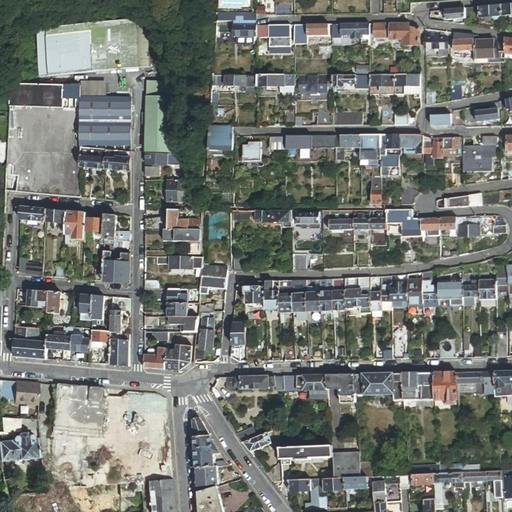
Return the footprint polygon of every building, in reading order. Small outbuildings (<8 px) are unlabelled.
[(371,1),(371,14),(379,14),(379,1),(371,1)] [(397,3),(397,14),(410,14),(410,4),(397,3)] [(511,17),(511,5),(501,7),(502,18),(511,17)] [(502,18),(501,7),(479,9),(480,20),(502,18)] [(465,21),(465,10),(445,12),(445,15),(446,22),(465,21)] [(146,21),(38,32),(43,79),(150,68),(146,21)] [(371,38),(370,25),(342,26),(342,37),(350,37),(363,37),(371,38)] [(420,46),(420,30),(415,30),(413,30),(412,30),(411,29),(410,28),(410,27),(410,25),(374,25),(374,39),(391,39),(391,41),(403,41),(402,46),(420,46)] [(259,26),(249,26),(236,26),(236,32),(236,37),(238,37),(254,37),(259,37),(259,26)] [(270,39),(270,26),(259,26),(259,37),(259,39),(270,39)] [(291,39),(291,26),(270,26),(270,39),(291,39)] [(329,26),(296,26),(296,47),(309,46),(309,39),(329,39),(329,26)] [(342,37),(342,26),(334,26),(334,40),(342,40),(342,37)] [(448,38),(447,38),(441,38),(427,37),(426,37),(426,49),(448,50),(448,38)] [(291,54),(291,39),(270,39),(270,55),(284,54),(291,54)] [(475,53),(476,59),(488,58),(498,58),(497,40),(479,41),(475,41),(475,42),(475,53)] [(475,42),(463,43),(455,43),(455,54),(475,53),(475,42)] [(227,87),(227,77),(215,77),(214,87),(227,87)] [(238,77),(227,77),(227,87),(227,88),(238,88),(238,77)] [(247,88),(247,77),(238,77),(238,88),(246,88),(247,88)] [(259,88),(259,77),(247,77),(247,88),(259,88)] [(282,89),(282,77),(259,77),(259,88),(259,89),(282,89)] [(296,89),(296,78),(282,77),(282,89),(296,89)] [(355,78),(333,78),(333,88),(344,88),(344,87),(355,87),(355,79),(355,78)] [(396,89),(396,78),(371,78),(371,90),(372,90),(396,89)] [(421,90),(421,78),(396,78),(396,89),(397,89),(415,89),(421,90)] [(327,88),(327,79),(302,79),(302,94),(311,94),(311,97),(320,97),(320,94),(327,94),(327,88)] [(370,79),(355,79),(355,87),(355,89),(370,89),(370,79)] [(146,84),(146,98),(170,98),(170,84),(146,84)] [(81,85),(81,89),(81,98),(106,98),(107,85),(81,85)] [(65,88),(12,86),(10,108),(64,110),(65,88)] [(81,89),(65,88),(64,110),(81,111),(81,98),(81,89)] [(396,98),(396,89),(372,90),(372,98),(396,98)] [(415,89),(397,89),(397,98),(416,98),(415,89)] [(453,91),(453,102),(463,100),(463,91),(453,91)] [(426,107),(435,105),(435,93),(426,93),(426,107)] [(81,111),(81,148),(130,148),(131,98),(106,98),(81,98),(81,111)] [(170,98),(146,98),(146,118),(146,129),(146,145),(146,152),(146,154),(170,154),(170,98)] [(383,108),(384,126),(396,126),(396,108),(383,108)] [(499,120),(498,110),(498,109),(496,110),(490,110),(477,112),(478,122),(499,120)] [(463,126),(462,110),(453,111),(454,127),(463,126)] [(295,112),(284,112),(284,126),(295,126),(295,112)] [(329,118),(333,118),(333,112),(318,113),(318,126),(327,126),(327,121),(329,121),(329,118)] [(334,118),(334,126),(364,125),(364,112),(334,112),(334,118)] [(409,126),(409,117),(409,114),(396,114),(396,126),(409,126)] [(452,114),(432,116),(432,126),(452,125),(452,114)] [(212,131),(211,147),(212,147),(211,157),(234,156),(233,127),(213,128),(213,131),(212,131)] [(362,149),(362,136),(342,137),(342,149),(344,149),(362,149)] [(382,148),(382,136),(362,136),(362,149),(379,148),(382,148)] [(401,148),(401,136),(387,136),(387,148),(387,151),(401,151),(401,148)] [(420,136),(401,136),(401,148),(404,148),(419,148),(420,148),(420,136)] [(426,136),(424,136),(424,145),(434,145),(434,143),(434,139),(432,139),(426,136)] [(313,137),(287,137),(287,150),(313,150),(313,137)] [(337,150),(336,137),(313,137),(313,150),(337,150)] [(286,151),(286,138),(270,138),(271,151),(286,151)] [(464,148),(464,138),(444,139),(444,143),(444,157),(449,157),(449,150),(458,150),(460,150),(460,153),(464,153),(464,148)] [(482,147),(496,147),(495,138),(482,139),(482,147)] [(262,163),(262,143),(253,143),(253,146),(249,146),(245,145),(245,162),(262,163)] [(434,145),(424,145),(424,155),(429,154),(434,154),(434,159),(444,159),(444,157),(444,143),(434,143),(434,145)] [(482,147),(464,148),(464,153),(464,164),(464,173),(492,173),(492,158),(496,158),(496,147),(482,147)] [(379,161),(379,148),(362,149),(362,161),(370,161),(379,161)] [(100,159),(101,152),(82,150),(82,158),(90,158),(90,155),(94,155),(93,159),(100,159)] [(81,170),(106,171),(106,157),(106,151),(101,151),(101,152),(100,159),(93,159),(90,158),(82,158),(81,158),(81,170)] [(399,168),(399,167),(399,156),(387,156),(382,156),(382,168),(389,168),(399,168)] [(106,171),(131,173),(130,159),(112,158),(106,157),(106,171)] [(167,163),(167,157),(146,157),(146,165),(167,166),(167,163)] [(146,169),(146,177),(160,177),(159,168),(146,169)] [(177,182),(167,182),(167,204),(177,204),(177,187),(177,182)] [(81,185),(81,199),(90,200),(91,185),(81,185)] [(383,206),(383,188),(372,188),(373,206),(383,206)] [(419,195),(420,195),(415,188),(402,188),(402,199),(402,206),(413,206),(413,204),(413,203),(414,202),(414,201),(414,200),(415,199),(416,197),(417,197),(418,196),(419,195)] [(484,208),(483,195),(471,196),(471,208),(484,208)] [(450,209),(471,208),(471,196),(450,200),(450,203),(450,209)] [(46,222),(47,211),(22,208),(21,220),(46,222)] [(67,224),(68,212),(47,211),(46,222),(67,224)] [(169,211),(169,231),(178,231),(178,220),(178,211),(169,211)] [(414,220),(414,211),(387,212),(388,220),(388,225),(404,225),(404,233),(424,233),(424,220),(415,221),(415,220),(414,220)] [(87,214),(68,212),(67,224),(66,238),(74,239),(73,242),(85,243),(86,234),(86,220),(87,214)] [(388,220),(387,212),(378,212),(378,216),(383,216),(383,221),(388,220)] [(274,213),(263,213),(263,221),(274,221),(274,213)] [(293,223),(293,213),(288,213),(274,213),(274,221),(274,224),(284,223),(293,223)] [(320,214),(298,214),(299,226),(320,226),(320,214)] [(117,232),(117,217),(106,216),(106,221),(105,235),(105,241),(113,242),(116,242),(117,232)] [(360,221),(356,221),(356,232),(372,232),(372,221),(372,217),(365,217),(365,216),(360,216),(360,221)] [(388,225),(388,220),(383,221),(383,216),(378,216),(378,220),(372,221),(372,232),(388,231),(388,225)] [(441,219),(424,220),(424,233),(424,234),(431,233),(441,233),(441,219)] [(458,219),(441,219),(441,233),(458,232),(458,228),(458,222),(458,219)] [(105,235),(106,221),(86,220),(86,234),(105,235)] [(178,231),(189,231),(189,220),(178,220),(178,231)] [(201,220),(189,220),(189,231),(201,231),(201,220)] [(332,223),(332,233),(354,233),(354,223),(332,223)] [(458,232),(459,238),(482,237),(482,227),(465,228),(458,228),(458,232)] [(510,229),(495,228),(496,236),(509,237),(510,229)] [(161,231),(146,231),(145,243),(161,239),(161,234),(161,231)] [(194,242),(200,242),(201,231),(189,231),(178,231),(169,231),(164,231),(164,234),(164,242),(194,242)] [(122,242),(130,243),(130,234),(122,233),(122,242)] [(432,248),(433,264),(443,261),(442,248),(432,248)] [(104,266),(103,282),(130,284),(130,254),(122,254),(121,263),(112,262),(112,252),(104,252),(104,266)] [(309,272),(308,254),(294,255),(295,272),(309,272)] [(404,267),(415,266),(413,254),(402,255),(404,267)] [(191,268),(191,257),(169,257),(169,264),(169,268),(191,268)] [(202,268),(203,257),(191,257),(191,268),(202,268)] [(29,259),(20,259),(19,272),(28,276),(28,269),(29,259)] [(235,274),(245,273),(245,260),(235,260),(235,274)] [(57,266),(57,278),(65,279),(65,266),(57,266)] [(95,266),(95,281),(103,282),(104,266),(95,266)] [(509,286),(509,277),(509,269),(497,270),(497,280),(497,286),(509,286)] [(393,283),(393,278),(383,279),(383,287),(393,286),(393,283)] [(227,291),(228,280),(208,279),(207,290),(209,290),(227,291)] [(372,292),(372,279),(359,280),(359,293),(364,292),(372,292)] [(383,287),(383,279),(372,279),(372,292),(372,293),(383,292),(383,287)] [(359,293),(359,280),(347,280),(348,293),(359,293)] [(425,301),(424,280),(409,280),(409,283),(410,302),(410,305),(419,305),(419,311),(425,310),(425,303),(425,301)] [(439,301),(440,300),(440,299),(440,289),(432,289),(432,280),(424,280),(425,301),(439,301)] [(281,293),(280,282),(267,283),(267,288),(267,293),(281,293)] [(295,296),(295,282),(280,282),(281,293),(284,293),(285,296),(295,296)] [(452,299),(465,298),(464,287),(458,287),(456,287),(456,282),(452,282),(444,283),(445,299),(452,299)] [(247,289),(246,283),(243,283),(237,288),(237,291),(247,292),(247,289)] [(296,296),(304,296),(304,285),(304,283),(295,283),(296,296)] [(394,302),(410,302),(409,283),(393,283),(393,287),(394,302)] [(394,303),(394,302),(393,287),(393,286),(383,287),(383,292),(383,303),(394,303)] [(497,293),(497,286),(482,287),(482,298),(482,300),(498,300),(497,293)] [(482,298),(482,287),(481,287),(476,287),(470,287),(464,287),(465,298),(475,298),(482,298)] [(268,306),(267,293),(267,288),(247,289),(247,292),(247,306),(268,306)] [(169,290),(169,304),(179,304),(179,294),(179,290),(169,290)] [(193,290),(181,290),(182,294),(179,294),(179,304),(188,304),(190,304),(190,298),(193,298),(193,290)] [(201,296),(201,290),(193,290),(193,298),(193,304),(200,304),(201,296)] [(39,308),(40,292),(30,291),(29,307),(39,308)] [(50,309),(50,292),(40,292),(39,308),(50,309)] [(61,315),(62,293),(50,292),(50,309),(49,314),(61,315)] [(372,310),(373,310),(373,298),(364,298),(364,292),(359,293),(348,293),(348,311),(362,310),(372,310)] [(384,312),(383,303),(383,292),(372,293),(373,298),(373,310),(373,312),(384,312)] [(281,296),(281,293),(267,293),(268,306),(268,312),(281,312),(281,296)] [(323,314),(336,313),(335,293),(329,293),(322,294),(323,314)] [(348,311),(348,293),(341,293),(335,293),(336,313),(348,313),(348,311)] [(309,314),(323,314),(322,294),(312,294),(309,294),(309,295),(309,314)] [(93,315),(94,296),(83,295),(83,306),(83,308),(82,315),(85,315),(93,315)] [(298,314),(309,314),(309,295),(304,296),(296,296),(295,296),(296,314),(298,314)] [(104,319),(105,297),(94,296),(93,315),(93,320),(97,320),(104,321),(104,319)] [(282,315),(296,314),(295,296),(285,296),(281,296),(281,312),(282,315)] [(123,311),(130,312),(130,299),(114,298),(114,310),(123,311)] [(475,306),(475,298),(465,298),(465,305),(465,306),(475,306)] [(394,303),(383,303),(384,312),(394,312),(394,309),(394,303)] [(179,304),(169,304),(169,317),(170,317),(188,317),(188,304),(179,304)] [(200,315),(216,314),(216,307),(208,306),(204,307),(200,307),(200,315)] [(122,334),(123,311),(114,310),(113,310),(112,333),(118,334),(122,334)] [(225,323),(226,314),(216,314),(200,315),(199,317),(199,321),(200,321),(205,321),(214,322),(225,323)] [(160,317),(145,317),(145,326),(160,326),(160,317)] [(199,321),(199,317),(188,317),(170,317),(170,325),(186,325),(185,332),(189,332),(191,332),(198,332),(199,321)] [(112,320),(104,319),(104,321),(104,326),(103,332),(111,333),(112,320)] [(213,334),(214,322),(205,321),(204,334),(213,334)] [(243,346),(249,346),(248,344),(248,325),(241,325),(235,325),(233,346),(236,346),(243,346)] [(57,328),(57,327),(49,327),(48,337),(56,337),(56,333),(57,328)] [(73,336),(74,328),(57,327),(57,328),(66,328),(66,334),(56,333),(56,337),(48,337),(48,342),(48,349),(64,350),(73,351),(73,336)] [(32,329),(16,328),(16,339),(31,341),(32,329)] [(40,330),(32,329),(31,341),(39,342),(40,330)] [(112,333),(92,331),(92,340),(92,342),(99,342),(111,343),(111,340),(112,333)] [(215,334),(213,334),(204,334),(203,351),(214,352),(215,334)] [(84,336),(73,336),(73,351),(73,352),(91,353),(91,348),(92,342),(92,340),(84,339),(84,336)] [(456,356),(456,337),(441,337),(441,350),(441,354),(441,356),(456,356)] [(31,341),(16,339),(15,358),(47,360),(48,349),(48,342),(39,342),(31,341)] [(110,366),(120,366),(121,341),(112,340),(111,340),(111,343),(111,351),(110,360),(110,363),(110,366)] [(408,359),(408,340),(395,341),(395,359),(408,359)] [(120,366),(130,367),(130,341),(121,341),(120,366)] [(111,343),(99,342),(99,346),(104,347),(104,349),(104,350),(111,351),(111,343)] [(262,358),(262,344),(249,345),(250,358),(262,358)] [(474,359),(483,359),(482,344),(474,345),(474,359)] [(167,359),(166,370),(180,371),(191,362),(192,346),(177,345),(176,348),(176,351),(174,351),(167,351),(167,355),(167,357),(167,359)] [(241,364),(242,364),(242,350),(236,350),(236,348),(236,346),(233,346),(232,358),(241,364)] [(325,362),(334,362),(333,346),(324,346),(325,362)] [(377,361),(385,361),(385,347),(377,346),(377,361)] [(301,363),(311,362),(311,347),(300,348),(301,363)] [(91,348),(91,353),(91,356),(100,357),(100,349),(91,348)] [(73,351),(64,350),(63,362),(72,362),(73,352),(73,351)] [(287,363),(297,363),(296,350),(286,350),(287,363)] [(414,360),(426,360),(426,350),(414,350),(414,360)] [(273,363),(284,363),(283,353),(273,353),(273,363)] [(160,356),(145,355),(145,369),(166,370),(167,359),(164,359),(164,357),(160,356)] [(91,356),(91,364),(100,365),(100,357),(91,356)] [(497,394),(495,372),(457,373),(458,389),(477,388),(477,393),(477,395),(497,394)] [(511,396),(511,372),(495,372),(497,394),(497,397),(511,396)] [(458,389),(457,373),(435,374),(436,399),(459,399),(459,394),(458,389)] [(394,391),(394,374),(364,375),(365,395),(366,395),(394,394),(394,391)] [(404,391),(402,374),(394,374),(394,391),(404,391)] [(436,399),(435,374),(402,374),(404,391),(404,400),(436,399)] [(355,375),(327,376),(328,391),(340,390),(340,398),(356,397),(356,396),(355,375)] [(365,395),(364,375),(355,375),(356,396),(366,396),(366,395),(365,395)] [(285,391),(284,376),(275,377),(275,387),(275,392),(285,391)] [(328,391),(327,376),(284,376),(286,391),(328,391)] [(269,377),(228,377),(228,382),(228,388),(242,388),(242,389),(269,388),(269,387),(269,377)] [(40,385),(0,381),(0,399),(15,401),(15,404),(39,406),(40,385)] [(85,389),(57,386),(53,429),(53,430),(53,431),(54,432),(55,432),(55,433),(56,433),(58,434),(99,438),(100,438),(101,437),(102,436),(105,400),(104,399),(103,398),(103,390),(85,389)] [(395,407),(405,407),(404,400),(404,391),(394,391),(394,394),(395,407)] [(157,395),(128,394),(127,414),(148,414),(153,481),(167,480),(167,474),(173,474),(168,400),(157,395)] [(1,418),(3,432),(21,433),(21,419),(1,418)] [(194,420),(195,438),(212,437),(200,418),(194,420)] [(240,435),(245,443),(260,437),(256,429),(240,435)] [(98,458),(99,458),(100,438),(99,438),(58,434),(56,433),(55,433),(55,432),(54,432),(53,431),(53,430),(51,430),(50,454),(55,454),(98,458)] [(260,437),(245,443),(252,452),(273,443),(271,439),(268,433),(260,437)] [(11,442),(0,443),(0,450),(1,462),(13,461),(13,462),(39,459),(38,439),(35,440),(35,437),(33,436),(30,436),(30,435),(27,434),(21,434),(18,436),(18,437),(15,437),(13,439),(14,442),(11,442)] [(212,437),(195,438),(197,469),(216,468),(216,463),(215,458),(225,458),(212,437)] [(333,459),(333,455),(332,447),(281,448),(282,461),(291,460),(297,460),(297,461),(311,461),(311,460),(333,459)] [(346,479),(363,478),(362,463),(361,453),(333,455),(333,459),(334,471),(335,479),(346,479)] [(464,464),(464,461),(440,462),(441,474),(464,473),(464,464)] [(411,475),(441,474),(440,462),(410,464),(411,475)] [(283,481),(282,465),(282,463),(268,473),(275,483),(276,482),(283,481)] [(372,463),(362,463),(363,478),(369,478),(373,478),(372,463)] [(464,473),(479,473),(478,463),(464,464),(464,473)] [(219,476),(218,468),(216,468),(197,469),(198,479),(219,476)] [(325,480),(335,479),(334,471),(322,472),(323,480),(325,480)] [(488,482),(487,472),(479,473),(464,473),(465,483),(471,483),(488,482)] [(502,478),(502,472),(487,472),(488,482),(495,482),(503,482),(502,478)] [(465,483),(464,473),(448,474),(449,484),(451,484),(456,484),(465,483)] [(449,484),(448,474),(434,475),(435,485),(443,484),(446,484),(449,484)] [(435,485),(434,475),(412,476),(413,485),(413,487),(435,486),(435,485)] [(219,476),(198,479),(198,487),(207,487),(210,487),(220,485),(219,476)] [(408,485),(407,476),(400,476),(400,482),(401,490),(408,489),(408,485)] [(369,489),(369,478),(363,478),(346,479),(347,490),(369,489)] [(133,483),(130,483),(131,498),(131,511),(161,511),(172,511),(175,511),(173,479),(167,480),(153,481),(141,482),(141,492),(134,493),(133,483)] [(347,490),(346,479),(335,479),(325,480),(325,486),(325,488),(325,491),(347,490)] [(312,487),(312,480),(290,481),(291,492),(312,491),(312,487)] [(376,504),(387,503),(386,481),(374,482),(375,494),(376,504)] [(141,492),(141,482),(133,483),(134,493),(141,492)] [(504,499),(503,482),(495,482),(495,499),(504,499)] [(436,500),(436,505),(437,510),(444,510),(443,484),(435,485),(435,486),(436,494),(436,500)] [(225,511),(220,488),(209,491),(210,495),(213,511),(225,511)] [(209,490),(207,491),(199,493),(199,499),(210,495),(209,491),(209,490)] [(213,511),(210,495),(199,499),(200,511),(213,511)] [(388,511),(387,503),(376,504),(376,511),(388,511)]
